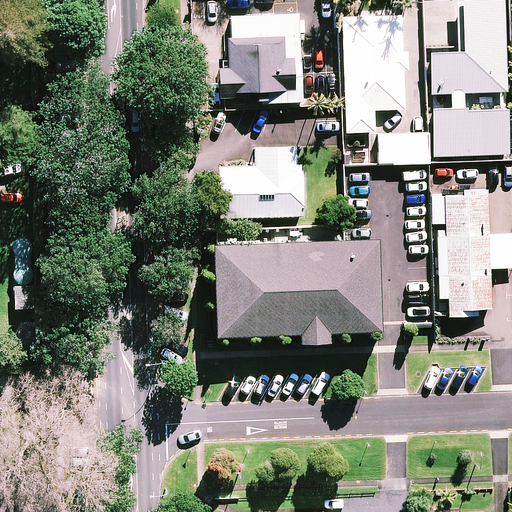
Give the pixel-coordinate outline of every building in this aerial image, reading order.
[(502,3),(442,5),(446,93),(490,91),(488,57),(504,57),(502,3)] [(297,12),(229,15),(229,36),(226,37),(227,67),(217,67),(218,97),(246,96),(246,100),(260,99),(260,103),(301,101),(297,12)] [(402,69),(407,69),(407,51),(401,51),(400,14),(339,16),(344,133),(373,132),(373,110),(403,109),(402,69)] [(301,133),(255,135),(255,152),(219,154),(221,206),(304,203),(301,133)] [(427,163),(426,133),(391,134),(391,164),(427,163)] [(485,184),(435,186),(440,301),(490,299),(485,184)] [(368,230),(200,237),(204,334),(372,327),(368,230)] [(14,284),(14,307),(32,307),(32,284),(31,284),(29,237),(12,238),(14,284)] [(338,511),(338,496),(255,499),(255,511),(338,511)] [(488,511),(488,500),(415,503),(415,511),(488,511)]
